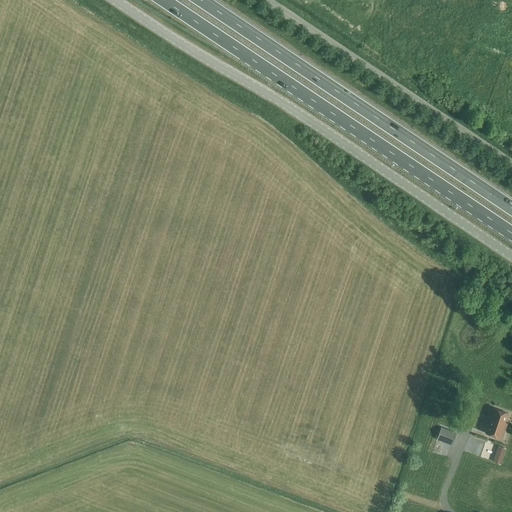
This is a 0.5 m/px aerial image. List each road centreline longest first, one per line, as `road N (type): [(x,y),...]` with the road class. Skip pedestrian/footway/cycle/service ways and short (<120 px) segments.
road 1 (unclassified): [(113,0),(511,256)]
road 2 (trunk): [(159,0),(511,231)]
road 3 (trunk): [(511,208),(198,0)]
road 4 (unclassified): [(511,163),(266,0)]
